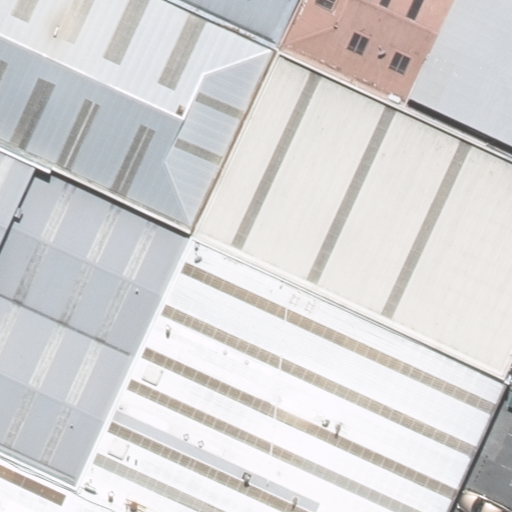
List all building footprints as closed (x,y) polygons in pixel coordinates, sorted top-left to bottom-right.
[(0,0),(0,127),(233,230),(317,38),(307,34),(229,0),(0,0)] [(321,0),(229,0),(307,34),(321,0)] [(511,0),(321,0),(307,34),(317,38),(511,123),(511,0)] [(511,351),(511,123),(317,38),(233,230),(511,351)] [(132,458),(233,230),(0,127),(0,440),(118,492),(132,458)] [(511,351),(233,230),(132,458),(255,511),(488,511),(511,458),(511,351)] [(0,511),(255,511),(132,458),(118,492),(0,440),(0,511)]
